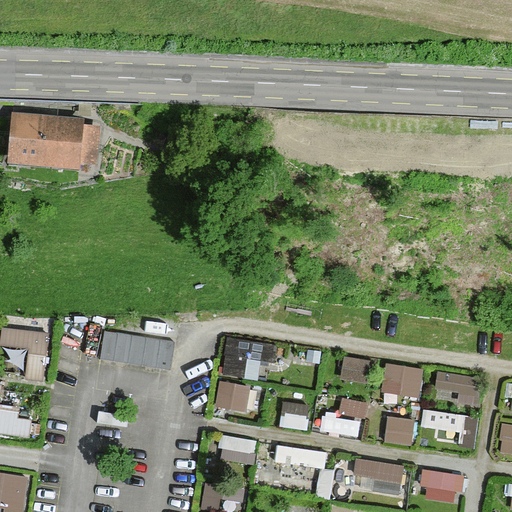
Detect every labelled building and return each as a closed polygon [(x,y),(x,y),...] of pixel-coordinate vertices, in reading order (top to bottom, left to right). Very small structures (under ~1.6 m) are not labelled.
[(85,116),(12,110),(7,160),(81,166),(85,116)] [(161,340),(174,343),(176,333),(177,330),(135,323),(134,326),(119,323),(117,333),(119,334),(133,336),(147,338),(161,340)] [(100,360),(114,362),(119,334),(117,333),(105,331),(100,360)] [(43,379),(61,380),(65,339),(21,334),(19,350),(46,353),(43,379)] [(114,362),(128,364),(133,336),(119,334),(114,362)] [(260,375),(263,338),(225,335),(223,373),(260,375)] [(128,364),(142,366),(147,338),(133,336),(128,364)] [(142,366),(156,369),(161,340),(147,338),(142,366)] [(156,369),(170,371),(174,343),(161,340),(156,369)] [(341,377),(367,381),(371,356),(345,352),(341,377)] [(422,394),(424,363),(385,360),(383,391),(422,394)] [(437,369),(436,386),(459,388),(459,402),(481,403),(483,372),(437,369)] [(219,379),(217,407),(249,409),(251,381),(219,379)] [(0,438),(44,445),(47,426),(13,421),(17,390),(0,387),(0,438)] [(343,395),(340,412),(367,415),(369,398),(343,395)] [(279,421),(304,429),(312,405),(286,397),(279,421)] [(461,442),(466,413),(426,405),(422,424),(439,427),(437,437),(461,442)] [(385,439),(413,442),(416,415),(388,411),(385,439)] [(361,432),(362,414),(323,412),(322,431),(361,432)] [(501,454),(511,454),(511,422),(503,422),(501,454)] [(223,430),(217,456),(252,465),(259,439),(223,430)] [(276,459),(325,468),(328,449),(279,441),(276,459)] [(402,489),(406,461),(357,455),(355,470),(376,473),(374,485),(402,489)] [(426,466),(423,497),(458,499),(460,469),(426,466)] [(0,472),(0,495),(7,496),(6,507),(22,509),(21,511),(41,511),(45,477),(0,472)] [(233,511),(240,511),(247,488),(207,478),(200,503),(233,511)]
